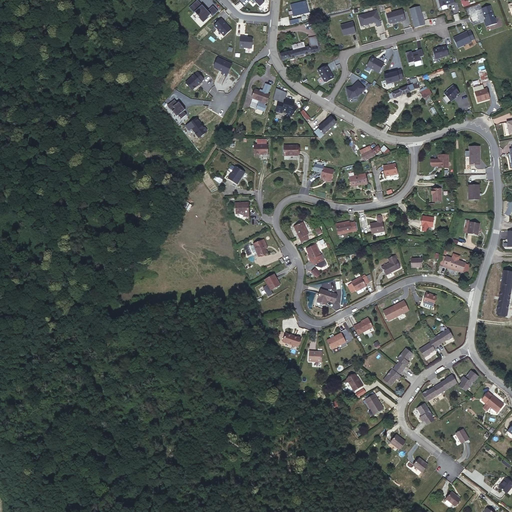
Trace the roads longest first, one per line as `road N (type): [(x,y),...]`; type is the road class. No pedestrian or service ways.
road 1 (residential): [(476,302),(419,278),(320,322),(298,310),(299,265),(275,226),(276,210),(299,196),(353,207),(397,198),(413,177),(413,139)]
road 2 (residential): [(413,139),(465,124),(482,129),(495,148),(497,227),(476,302)]
road 3 (residential): [(469,19),(346,53),(326,105)]
road 4 (residential): [(470,346),(423,373),(400,408),(409,432),(450,468)]
